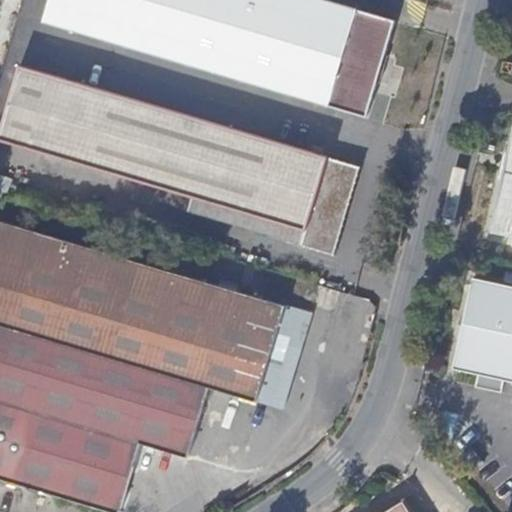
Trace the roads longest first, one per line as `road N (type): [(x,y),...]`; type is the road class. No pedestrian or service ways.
road 1 (residential): [(385,390),(487,0)]
road 2 (residential): [(385,390),(343,465),(271,511)]
